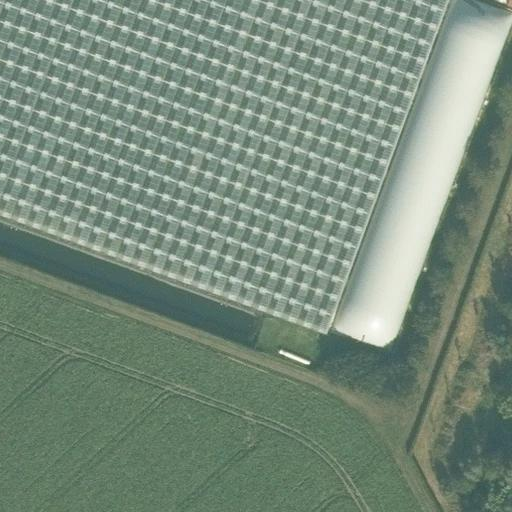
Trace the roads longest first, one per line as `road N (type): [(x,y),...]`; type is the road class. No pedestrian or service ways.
road 1 (track): [(397,456),(351,400),(0,268)]
road 2 (track): [(511,142),(397,456)]
